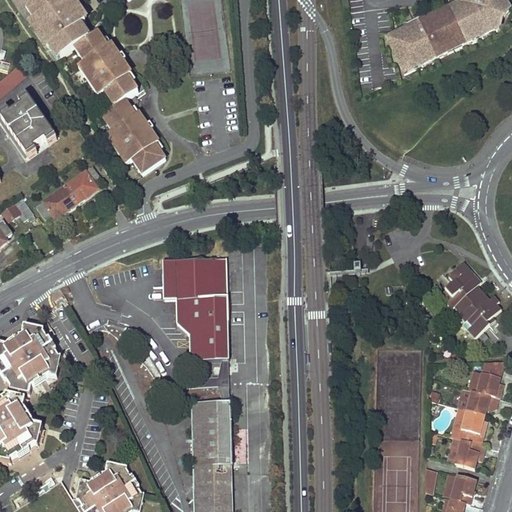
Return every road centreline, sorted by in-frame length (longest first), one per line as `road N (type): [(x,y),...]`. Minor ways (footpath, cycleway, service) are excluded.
road 1 (primary): [(281,0),(302,511)]
road 2 (residential): [(151,230),(142,202),(148,188),(252,140),(243,0)]
road 3 (primary): [(454,182),(405,169),(363,143),(338,95),(325,30),(303,0)]
road 4 (tertiary): [(402,194),(215,213),(151,230)]
road 5 (tertiary): [(151,230),(0,300)]
